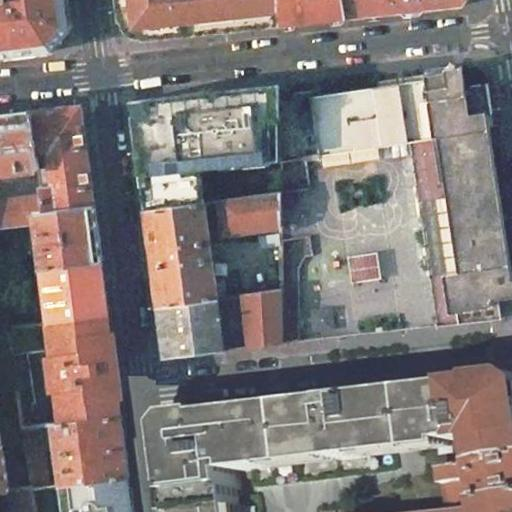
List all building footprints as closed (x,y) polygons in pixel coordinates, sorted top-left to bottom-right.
[(0,0),(0,57),(53,51),(71,27),(67,0),(0,0)] [(144,40),(213,33),(213,26),(225,25),(225,31),(245,29),(245,27),(244,21),(279,16),(278,0),(117,0),(119,13),(120,21),(127,20),(143,34),(144,40)] [(302,12),(346,7),(345,0),(278,0),(279,16),(279,22),(285,25),(303,23),(302,12)] [(348,18),(422,10),(455,6),(459,0),(345,0),(346,7),(348,18)] [(303,23),(348,18),(346,7),(302,12),(303,23)] [(422,75),(372,82),(372,88),(321,95),(311,97),(310,90),(294,92),(295,99),(279,101),(280,194),(304,190),(311,189),(306,160),(321,158),(320,154),(409,141),(437,326),(502,319),(499,298),(511,296),(511,278),(511,279),(487,114),(492,113),(488,83),(472,85),(470,85),(469,79),(464,80),(462,65),(446,68),(446,71),(426,74),(422,75)] [(280,194),(279,101),(279,85),(205,93),(206,101),(184,104),(183,95),(131,101),(145,218),(193,204),(189,176),(200,175),(199,169),(215,167),(220,200),(280,194)] [(205,93),(183,95),(184,104),(206,101),(205,93)] [(94,206),(82,107),(32,112),(39,169),(42,195),(45,211),(94,206)] [(32,112),(0,115),(0,173),(39,169),(32,112)] [(200,175),(189,176),(193,204),(205,203),(201,175),(200,175)] [(280,194),(220,200),(221,210),(223,240),(278,239),(280,194)] [(42,195),(0,200),(0,230),(37,223),(36,213),(45,211),(42,195)] [(220,298),(205,203),(193,204),(145,218),(158,306),(220,298)] [(94,206),(36,213),(37,223),(34,262),(102,261),(94,206)] [(348,257),(352,283),(381,279),(377,253),(348,257)] [(0,257),(0,265),(1,274),(4,289),(18,286),(22,281),(21,271),(19,261),(13,256),(0,257)] [(102,261),(34,262),(49,322),(109,315),(102,261)] [(242,294),(248,348),(281,344),(280,285),(242,294)] [(220,298),(158,306),(165,359),(224,351),(219,314),(223,313),(222,309),(218,309),(220,298)] [(122,414),(118,380),(113,342),(109,315),(49,322),(61,422),(122,414)] [(242,340),(230,341),(231,350),(243,349),(242,340)] [(246,511),(241,470),(280,465),(280,460),(282,459),(303,457),(303,456),(317,450),(318,454),(324,454),(341,452),(341,457),(357,455),(453,444),(457,469),(469,466),(480,464),(511,457),(511,377),(511,378),(282,406),(194,415),(175,439),(185,511),(246,511)] [(33,425),(32,412),(21,413),(23,426),(33,425)] [(43,450),(27,453),(32,485),(35,485),(35,487),(60,484),(130,475),(122,414),(61,422),(52,423),(55,444),(50,445),(51,450),(56,450),(58,469),(46,471),(43,450)] [(33,425),(23,426),(25,438),(27,453),(43,450),(40,424),(33,425)] [(5,441),(0,441),(0,490),(9,489),(11,488),(5,441)] [(282,468),(341,460),(341,457),(341,452),(324,454),(318,454),(317,450),(303,456),(303,457),(282,459),(280,460),(280,465),(280,468),(282,468)] [(511,457),(480,464),(482,477),(487,502),(511,497),(511,457)] [(480,464),(469,466),(470,478),(474,478),(482,477),(480,464)] [(457,469),(447,471),(449,489),(451,511),(473,511),(473,504),(474,504),(473,496),(477,496),(474,478),(470,478),(469,466),(457,469)] [(134,511),(130,475),(60,484),(63,511),(134,511)] [(38,511),(35,487),(35,485),(32,485),(11,488),(9,489),(12,511),(38,511)] [(474,504),(473,504),(473,511),(511,511),(511,497),(487,502),(487,511),(481,511),(480,503),(474,504)]
